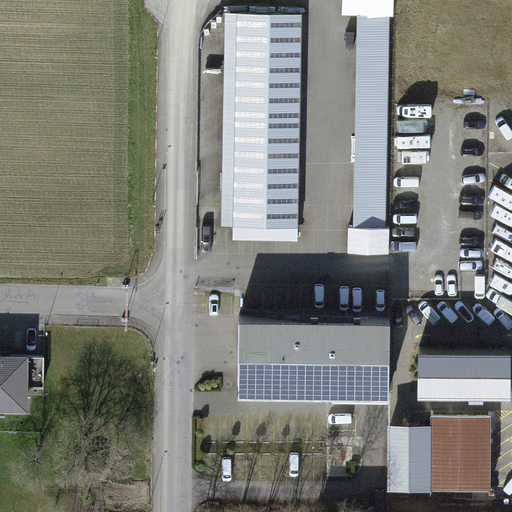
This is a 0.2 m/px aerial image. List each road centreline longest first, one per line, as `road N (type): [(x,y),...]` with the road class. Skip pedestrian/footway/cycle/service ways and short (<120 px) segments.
road 1 (unclassified): [(184,0),(179,307)]
road 2 (unclassified): [(179,307),(177,511)]
road 3 (residential): [(0,302),(179,307)]
